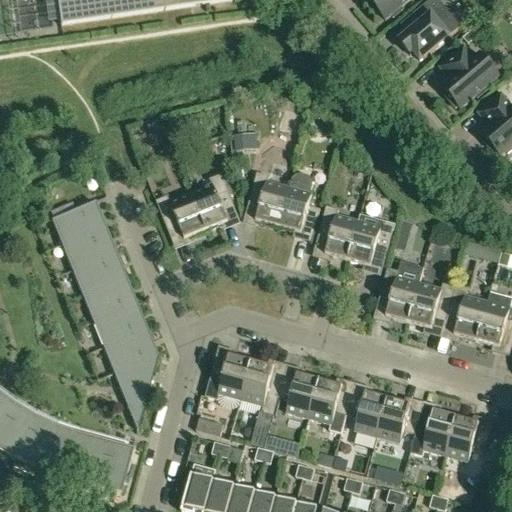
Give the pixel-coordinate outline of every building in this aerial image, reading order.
[(55,0),(60,27),(234,2),(233,0),(55,0)] [(367,0),(385,22),(391,17),(393,20),(403,12),(400,9),(411,0),(367,0)] [(422,25),(399,44),(410,57),(413,54),(420,63),(461,29),(436,0),(433,0),(414,16),(422,25)] [(477,28),(462,41),(468,48),(483,35),(477,28)] [(474,62),(464,50),(441,69),(451,81),(442,89),(450,99),(447,101),(455,110),(458,108),(460,111),(475,98),(478,100),(487,92),(485,90),(499,78),(481,57),(474,62)] [(493,127),(482,137),(484,140),(482,142),(490,151),(492,149),(500,158),(506,153),(508,156),(511,152),(511,109),(501,97),(479,115),(488,126),(490,124),(493,127)] [(312,107),(308,124),(314,125),(319,123),(322,120),(312,107)] [(170,123),(167,128),(169,134),(175,136),(180,134),(183,129),(181,123),(175,121),(170,123)] [(157,123),(147,127),(151,139),(162,135),(157,123)] [(233,138),(234,151),(257,149),(255,136),(233,138)] [(337,153),(349,155),(350,153),(340,140),(337,153)] [(278,230),(289,190),(268,185),(269,179),(257,175),(248,208),(259,211),(256,224),(278,230)] [(237,216),(234,208),(221,177),(209,182),(212,187),(191,196),(206,233),(228,225),(226,221),(237,216)] [(312,197),(309,196),(312,185),(308,179),(301,177),(291,182),(289,190),(278,230),(301,236),(305,223),(316,227),(320,212),(309,209),(312,197)] [(184,242),(206,233),(191,196),(170,204),(168,198),(156,203),(172,243),(183,238),(184,242)] [(62,248),(106,230),(95,204),(63,217),(53,221),(51,222),(62,248)] [(60,209),(50,213),(53,221),(63,217),(60,209)] [(348,263),(359,224),(337,218),(339,212),(326,209),(315,250),(326,253),(325,257),(348,263)] [(399,234),(409,237),(413,224),(404,215),(399,234)] [(359,224),(348,263),(371,270),(372,266),(383,269),(394,228),(382,224),(380,230),(359,224)] [(72,274),(116,256),(106,230),(62,248),(72,274)] [(486,259),(499,263),(501,255),(488,252),(486,259)] [(83,299),(126,281),(116,256),(72,274),(83,299)] [(511,258),(501,256),(498,267),(508,270),(511,258)] [(386,319),(392,321),(409,326),(419,286),(423,272),(402,266),(399,274),(387,271),(376,312),(387,315),(386,319)] [(93,325),(137,307),(126,281),(83,299),(93,325)] [(446,322),(455,290),(443,286),(441,292),(419,286),(409,326),(431,332),(435,319),(446,322)] [(477,344),(488,305),(466,299),(467,293),(455,290),(446,322),(458,325),(454,338),(477,344)] [(511,349),(511,323),(507,322),(511,305),(511,301),(490,296),(488,305),(477,344),(500,350),(501,346),(511,349)] [(103,350),(147,333),(137,307),(93,325),(103,350)] [(114,376),(158,359),(147,333),(103,350),(114,376)] [(241,403),(252,364),(229,358),(228,361),(216,358),(205,400),(218,403),(219,404),(219,405),(221,407),(223,408),(226,409),(229,409),(230,409),(232,409),(234,409),(235,408),(238,407),(239,405),(241,403)] [(158,359),(114,376),(136,432),(137,432),(158,359)] [(273,418),(278,401),(285,377),(273,374),(274,370),(252,364),(241,403),(262,409),(261,415),(273,418)] [(309,422),(320,382),(297,376),(296,380),(285,377),(278,401),(289,404),(286,416),(309,422)] [(353,396),(341,393),(342,389),(320,382),(309,422),(331,428),(329,433),(341,437),(346,419),(350,404),(351,404),(353,396)] [(377,441),(388,401),(365,395),(362,408),(351,404),(350,404),(346,419),(358,422),(354,434),(377,441)] [(0,427),(13,408),(0,398),(0,427)] [(421,414),(410,411),(411,407),(388,401),(377,441),(400,447),(403,435),(415,438),(421,414)] [(0,454),(12,462),(34,420),(13,408),(0,427),(0,454)] [(445,459),(456,420),(433,414),(432,418),(421,414),(415,438),(410,456),(422,459),(424,453),(445,459)] [(38,474),(55,430),(34,420),(12,462),(38,474)] [(456,420),(445,459),(468,465),(471,453),(483,456),(487,442),(475,439),(479,426),(456,420)] [(199,421),(196,434),(220,440),(223,428),(199,421)] [(65,483),(78,437),(55,430),(38,474),(65,483)] [(92,490),(105,445),(78,437),(65,483),(92,490)] [(277,455),(281,442),(269,439),(265,452),(277,455)] [(105,445),(92,490),(119,498),(125,476),(127,476),(128,474),(129,473),(129,471),(130,469),(130,467),(129,465),(129,464),(132,452),(105,445)] [(219,459),(223,447),(215,445),(212,457),(219,459)] [(223,447),(219,459),(227,461),(231,449),(223,447)] [(263,465),(266,453),(258,451),(255,462),(263,465)] [(266,453),(263,465),(271,467),(274,455),(266,453)] [(485,464),(481,478),(491,481),(495,467),(485,464)] [(303,482),(307,470),(299,468),(296,480),(303,482)] [(307,470),(303,482),(311,484),(314,472),(307,470)] [(204,511),(213,484),(191,478),(181,511),(204,511)] [(352,495),(355,483),(347,481),(344,493),(352,495)] [(355,483),(352,495),(360,497),(363,486),(355,483)] [(227,511),(234,490),(213,484),(204,511),(227,511)] [(249,511),(254,495),(234,490),(227,511),(249,511)] [(394,507),(397,495),(390,493),(386,505),(394,507)] [(272,511),(275,501),(254,495),(249,511),(272,511)] [(397,495),(394,507),(402,509),(405,497),(397,495)] [(436,511),(437,511),(441,501),(433,498),(430,510),(436,511)] [(294,511),(296,507),(275,501),(272,511),(294,511)] [(441,501),(437,511),(445,511),(448,503),(441,501)]
